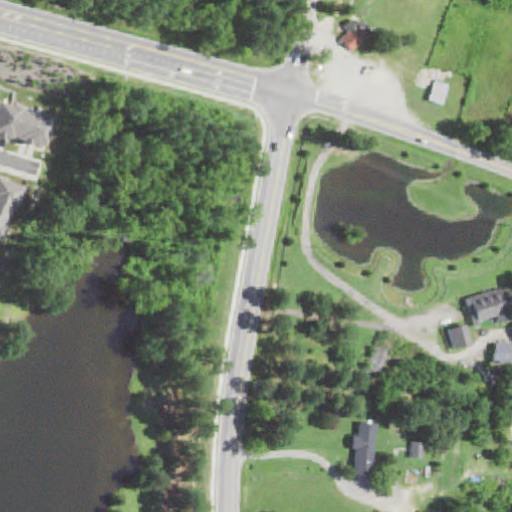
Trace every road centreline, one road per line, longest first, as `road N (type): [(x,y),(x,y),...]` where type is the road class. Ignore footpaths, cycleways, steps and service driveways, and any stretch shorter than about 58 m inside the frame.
road 1 (tertiary): [(234,511),(252,315),(308,0)]
road 2 (tertiary): [(0,13),(293,94)]
road 3 (tertiary): [(293,94),(511,172)]
